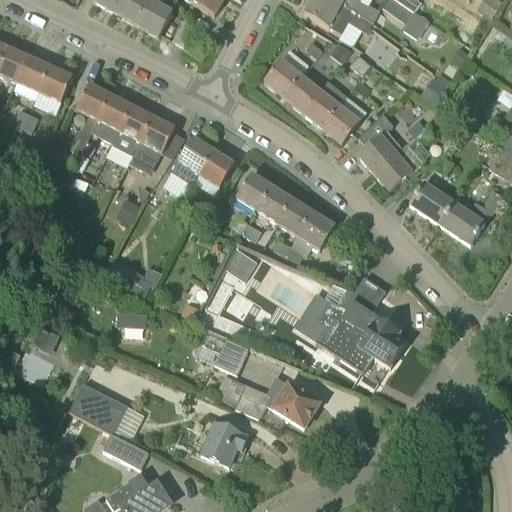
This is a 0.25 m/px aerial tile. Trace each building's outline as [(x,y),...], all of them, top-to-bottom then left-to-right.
[(114,18),(124,0),(96,0),(93,6),(114,18)] [(136,30),(151,4),(144,0),(124,0),(114,18),(136,30)] [(214,20),(226,0),(193,0),(190,6),(214,20)] [(367,37),(373,27),(324,0),(314,0),(304,18),(341,39),(348,25),(362,34),(367,37)] [(324,0),(373,27),(380,16),(369,8),(368,10),(359,5),(362,0),(324,0)] [(414,16),(390,2),(391,0),(390,0),(385,0),(379,10),(406,27),(402,33),(417,43),(428,25),(414,16)] [(390,2),(414,16),(421,5),(412,0),(390,0),(391,0),(390,2)] [(493,0),(486,0),(477,14),(490,23),(502,6),(493,0)] [(151,4),(136,30),(158,42),(173,16),(151,4)] [(196,32),(184,25),(172,45),(184,52),(196,32)] [(305,55),(315,62),(316,64),(322,56),(311,48),(305,55)] [(338,49),(337,51),(330,59),(342,68),(351,56),(338,49)] [(17,88),(28,62),(6,52),(0,66),(0,80),(16,88),(17,88)] [(465,57),(458,52),(450,65),(457,69),(465,57)] [(357,61),(349,72),(361,82),(370,71),(357,61)] [(39,98),(50,72),(28,62),(17,88),(16,88),(14,94),(35,104),(38,98),(39,98)] [(283,103),(301,80),(300,79),(282,65),(282,66),(281,65),(264,88),(283,103)] [(50,72),(39,98),(61,108),(72,82),(50,72)] [(450,85),(446,82),(439,78),(435,84),(432,82),(422,99),(439,109),(450,92),(447,90),(450,85)] [(321,95),(301,80),(283,103),(303,119),(321,95)] [(370,92),(360,84),(353,93),(364,101),(370,92)] [(322,134),(341,110),(340,110),(347,101),(328,86),(321,95),(303,119),(322,134)] [(89,89),(76,114),(98,125),(111,101),(89,89)] [(114,147),(132,112),(111,101),(98,125),(97,128),(92,136),(114,147)] [(341,110),(322,134),(342,149),(360,126),(341,110)] [(511,110),(499,130),(511,138),(511,143),(502,137),(495,148),(501,152),(498,156),(511,165),(511,110)] [(133,161),(154,123),(132,112),(114,147),(112,150),(133,161)] [(23,132),(29,119),(19,115),(13,128),(23,132)] [(29,119),(23,132),(32,137),(39,124),(29,119)] [(402,153),(387,136),(393,131),(383,119),(359,144),(366,153),(357,161),(374,179),(402,153)] [(160,158),(162,159),(175,134),(154,123),(133,161),(129,169),(138,173),(143,163),(154,169),(160,158)] [(415,142),(425,133),(419,125),(407,135),(413,142),(414,143),(415,142)] [(10,140),(17,144),(21,134),(14,131),(10,140)] [(432,140),(425,133),(415,142),(421,150),(432,140)] [(90,140),(82,135),(71,155),(80,160),(87,146),(90,140)] [(198,180),(213,156),(193,143),(162,192),(183,204),(198,180)] [(87,146),(80,160),(88,164),(95,151),(87,146)] [(390,197),(422,168),(406,149),(402,153),(374,179),(390,197)] [(213,156),(198,180),(219,193),(234,169),(213,156)] [(511,187),(511,165),(498,156),(488,172),(511,187)] [(444,162),(436,174),(447,181),(455,169),(444,162)] [(60,179),(55,190),(63,193),(68,182),(60,179)] [(257,217),(272,192),(251,179),(236,204),(257,217)] [(62,198),(77,205),(79,207),(85,195),(68,187),(62,198)] [(440,230),(455,207),(424,187),(409,210),(440,230)] [(278,230),(293,205),(272,192),(257,217),(278,230)] [(455,207),(440,230),(470,251),(503,202),(492,195),(482,211),(475,206),(468,216),(455,207)] [(127,229),(137,209),(126,204),(116,224),(127,229)] [(200,227),(210,212),(197,204),(188,220),(200,227)] [(299,243),(314,218),(293,205),(278,230),(297,241),(299,243)] [(314,218),(299,243),(319,256),(335,232),(314,218)] [(243,238),(249,229),(236,221),(231,230),(243,238)] [(249,229),(243,238),(255,246),(261,237),(249,229)] [(292,253),(290,252),(278,245),(273,254),(287,262),(292,253)] [(34,252),(27,248),(23,256),(31,260),(34,252)] [(292,253),(287,262),(298,268),(303,261),(304,259),(292,253)] [(257,267),(237,254),(231,265),(250,277),(257,267)] [(99,282),(106,266),(86,258),(80,274),(99,282)] [(132,277),(132,276),(118,269),(110,285),(124,292),(132,277)] [(152,288),(132,277),(124,292),(144,302),(152,288)] [(315,348),(363,378),(373,362),(390,373),(406,349),(396,343),(399,338),(370,320),(385,296),(364,283),(354,299),(346,294),(336,310),(331,307),(318,327),(326,332),(315,348)] [(192,324),(197,313),(186,307),(181,319),(192,324)] [(118,316),(117,330),(125,331),(126,317),(118,316)] [(105,343),(87,335),(82,346),(100,354),(105,343)] [(237,379),(249,353),(226,343),(224,347),(205,339),(196,360),(215,368),(214,369),(237,379)] [(14,371),(20,360),(12,355),(6,366),(14,371)] [(285,391),(275,384),(267,398),(224,380),(217,396),(239,406),(235,413),(258,423),(267,410),(304,434),(319,410),(286,389),(285,391)] [(129,448),(143,420),(84,390),(70,417),(111,439),(129,448)] [(248,441),(214,426),(199,459),(229,472),(237,453),(242,456),(248,441)] [(149,457),(129,448),(111,439),(103,456),(140,474),(149,457)] [(140,483),(139,481),(128,488),(129,490),(106,505),(110,511),(166,511),(170,510),(155,486),(154,485),(151,487),(145,479),(140,483)]
